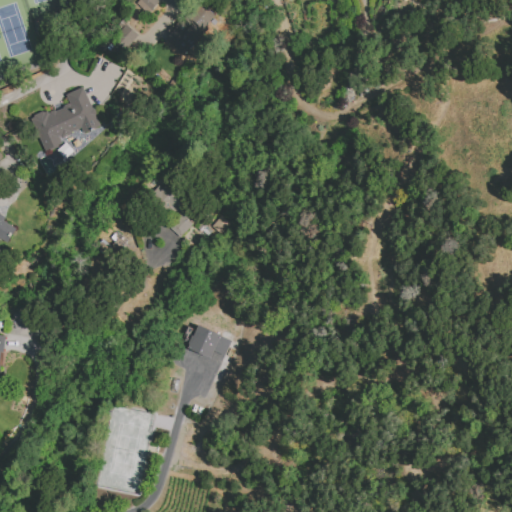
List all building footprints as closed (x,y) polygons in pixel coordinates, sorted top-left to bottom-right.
[(137,0),(136,2),(147,13),(157,1),(155,0),(137,0)] [(183,53),(169,41),(187,21),(201,34),(183,53)] [(112,38),(124,48),(137,34),(124,23),(112,38)] [(30,117),(44,150),(62,142),(59,136),(80,127),(83,132),(99,125),(82,87),(67,94),(71,103),(48,114),(46,110),(30,117)] [(167,181),(156,194),(180,215),(170,227),(179,235),(188,225),(211,244),(228,225),(215,214),(211,219),(167,181)] [(0,242),(6,246),(17,227),(3,220),(5,217),(0,214),(0,242)] [(188,347),(210,358),(213,351),(223,356),(231,341),(198,326),(188,347)] [(0,334),(6,335),(0,356),(0,364),(9,369),(7,388),(0,386),(0,334)]
